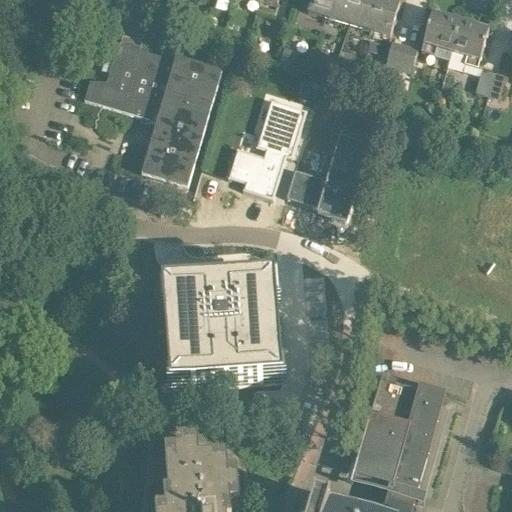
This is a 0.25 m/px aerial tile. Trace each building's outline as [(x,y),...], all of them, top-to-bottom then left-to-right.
[(279,0),(248,0),(277,9),(279,0)] [(357,0),(312,0),(308,18),(349,30),(357,0)] [(400,8),(373,0),(357,0),(349,30),(390,42),(400,8)] [(452,56),(461,25),(432,17),(421,56),(434,60),(437,52),(452,56)] [(154,25),(164,28),(166,20),(157,18),(154,25)] [(140,51),(145,33),(147,28),(128,23),(121,45),(140,51)] [(461,25),(452,56),(447,72),(462,76),(464,68),(478,72),(489,34),(461,25)] [(381,47),(372,44),(369,54),(378,56),(381,47)] [(398,73),(405,50),(392,46),(386,69),(398,73)] [(155,134),(146,177),(186,189),(209,109),(213,110),(222,79),(118,48),(107,87),(90,86),(84,105),(157,127),(155,134)] [(418,54),(405,50),(398,73),(411,77),(418,54)] [(290,68),(294,55),(285,52),(281,65),(290,68)] [(324,77),(325,72),(328,62),(315,59),(313,69),(311,73),(324,77)] [(476,95),(488,99),(495,76),(482,72),(476,95)] [(495,76),(488,99),(501,103),(508,80),(495,76)] [(314,103),(318,88),(304,83),(299,99),(314,103)] [(390,87),(378,83),(374,93),(387,97),(390,87)] [(237,154),(228,184),(231,185),(231,184),(246,189),(244,195),(243,195),(243,196),(268,203),(268,202),(281,160),(290,163),(292,164),(307,116),(302,115),(271,106),(263,131),(272,134),(264,163),(240,155),(237,154)] [(339,142),(326,185),(317,183),(316,182),(294,176),(286,204),(318,213),(316,219),(330,223),(348,228),(371,152),(339,142)] [(419,185),(410,216),(434,223),(443,192),(419,185)] [(195,288),(153,292),(161,394),(282,384),(273,282),(252,284),(195,288)] [(312,511),(413,511),(418,496),(425,499),(452,403),(444,401),(446,397),(419,389),(418,393),(380,383),(353,479),(392,489),(385,511),(335,511),(314,506),(312,511)] [(230,511),(240,510),(237,478),(228,479),(227,463),(199,465),(198,446),(181,447),(181,457),(165,458),(168,498),(164,499),(164,511),(230,511)]
